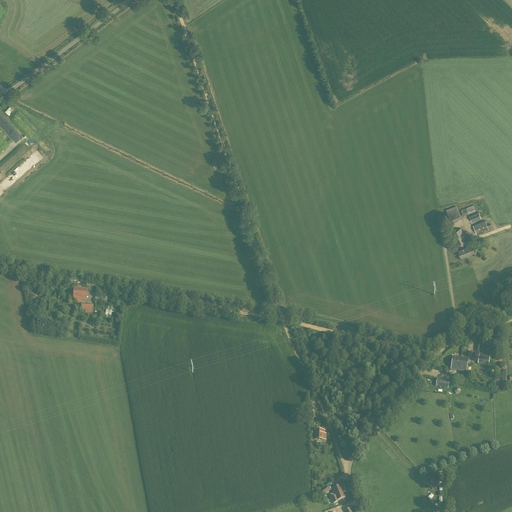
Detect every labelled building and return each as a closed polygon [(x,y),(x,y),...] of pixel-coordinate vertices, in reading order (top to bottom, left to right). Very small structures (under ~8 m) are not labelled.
[(463,215),(476,211),(473,205),(461,210),(463,215)] [(451,223),(461,219),(456,206),(446,210),(451,223)] [(471,222),(481,218),(478,212),(469,216),(471,222)] [(491,224),(487,226),(485,221),(473,225),(476,234),(488,229),(488,230),(492,228),(491,224)] [(460,243),(464,241),(466,240),(464,235),(463,235),(461,228),(451,232),(454,239),(453,239),(455,245),(457,244),(460,243)] [(460,243),(465,255),(474,251),(471,245),(466,247),(464,241),(460,243)] [(457,244),(459,249),(458,250),(460,257),(465,255),(460,243),(457,244)] [(86,300),(87,289),(74,288),(73,299),(86,300)] [(92,312),(92,305),(82,304),(81,312),(92,312)] [(489,363),(490,355),(479,354),(478,361),(489,363)] [(460,371),(461,358),(453,357),(451,370),(460,371)] [(468,359),(461,358),(460,371),(466,372),(468,359)] [(436,387),(448,388),(449,380),(437,378),(436,387)] [(326,440),(326,434),(325,434),(325,431),(314,430),(314,440),(326,440)] [(434,487),(437,483),(433,479),(429,482),(434,487)] [(338,502),(337,501),(344,499),(345,498),(340,486),(331,489),(332,490),(334,496),(331,498),(333,504),(338,502)] [(326,487),(321,491),(325,495),(329,491),(326,487)]
